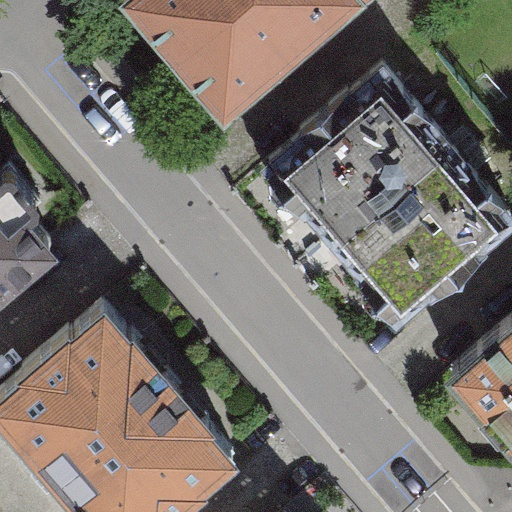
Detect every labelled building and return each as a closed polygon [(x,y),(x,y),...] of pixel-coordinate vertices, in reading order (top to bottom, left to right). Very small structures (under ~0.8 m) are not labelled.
[(116,0),(213,113),(345,0),(116,0)] [(381,73),(267,170),(387,308),(500,211),(381,73)] [(0,511),(0,281),(52,237),(0,176),(0,511),(282,511),(276,504),(266,511),(0,511)] [(93,286),(0,368),(0,446),(58,511),(174,511),(242,453),(93,286)] [(511,307),(433,377),(511,467),(511,307)]
